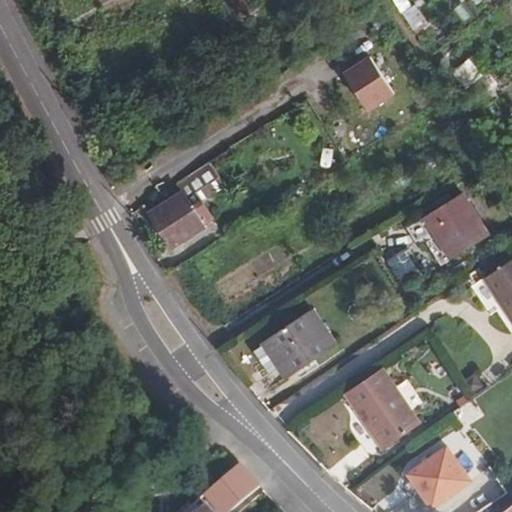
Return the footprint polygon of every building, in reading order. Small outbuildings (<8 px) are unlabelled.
[(391,64),(363,83),(385,116),(414,97),(391,64)] [(206,161),(176,181),(181,189),(193,206),(202,201),(223,187),(206,161)] [(193,206),(181,189),(148,211),(170,246),(204,224),(203,223),(211,217),(202,201),(193,206)] [(460,191),(423,215),(433,229),(435,233),(424,241),(440,264),(487,233),(460,191)] [(433,229),(423,215),(404,228),(414,241),(433,229)] [(511,258),(482,279),(491,292),(511,276),(511,258)] [(34,273),(17,284),(26,302),(38,295),(44,290),(34,273)] [(511,276),(491,292),(511,323),(511,276)] [(260,341),(261,342),(275,365),(284,378),(335,345),(311,308),(260,341)] [(275,365),(261,342),(250,350),(264,373),(275,365)] [(379,368),(341,393),(379,448),(416,422),(379,368)] [(158,388),(142,400),(153,415),(169,403),(158,388)] [(444,444),(406,472),(430,505),(469,477),(444,444)] [(240,463),(194,502),(198,507),(192,511),(226,511),(259,483),(240,463)] [(511,511),(511,502),(501,511),(500,511),(511,511)]
